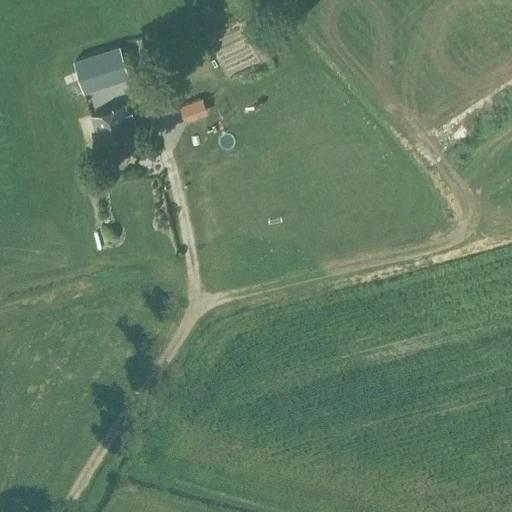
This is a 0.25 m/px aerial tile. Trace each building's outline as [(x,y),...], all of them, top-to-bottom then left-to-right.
[(30,68),(11,3),(0,6),(0,61),(4,76),(30,68)] [(27,40),(98,17),(93,3),(23,26),(27,40)] [(130,77),(120,45),(75,60),(85,92),(130,77)] [(247,73),(212,74),(212,89),(247,88),(247,73)] [(0,182),(63,167),(43,85),(0,95),(0,182)] [(500,93),(450,115),(458,134),(508,111),(500,93)] [(170,106),(174,124),(198,119),(195,102),(170,106)] [(136,149),(134,141),(138,140),(132,114),(127,115),(124,107),(93,118),(107,159),(136,149)] [(219,222),(203,223),(205,277),(221,276),(219,222)]
